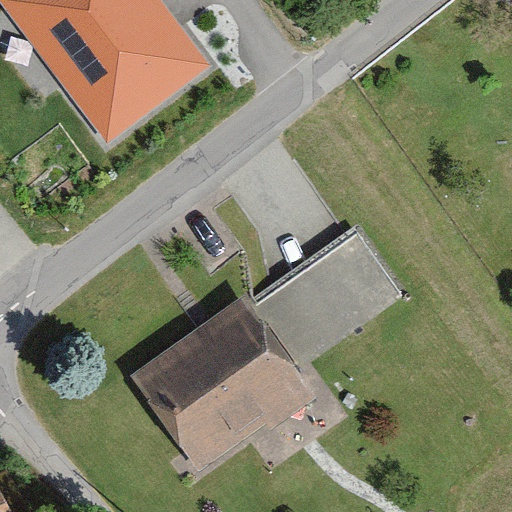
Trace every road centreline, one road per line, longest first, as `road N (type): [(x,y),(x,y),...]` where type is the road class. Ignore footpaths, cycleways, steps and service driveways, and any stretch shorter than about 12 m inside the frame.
road 1 (residential): [(0,316),(416,0)]
road 2 (residential): [(0,410),(78,511)]
